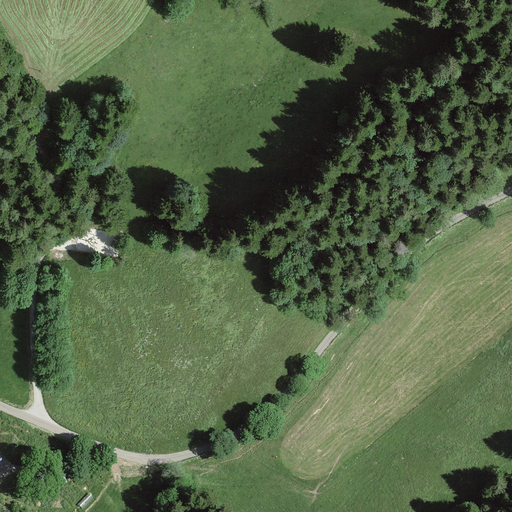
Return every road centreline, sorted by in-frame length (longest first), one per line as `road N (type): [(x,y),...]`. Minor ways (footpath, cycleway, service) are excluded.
road 1 (unclassified): [(511,190),(422,240),(268,412),(234,435),(148,458),(36,421)]
road 2 (unclassified): [(44,236),(31,303),(36,421)]
